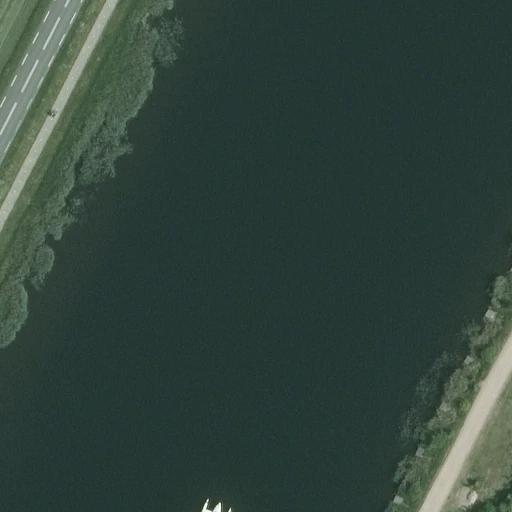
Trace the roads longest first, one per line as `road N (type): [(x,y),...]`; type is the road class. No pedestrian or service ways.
road 1 (track): [(424,511),(511,339)]
road 2 (primary): [(0,131),(67,0)]
